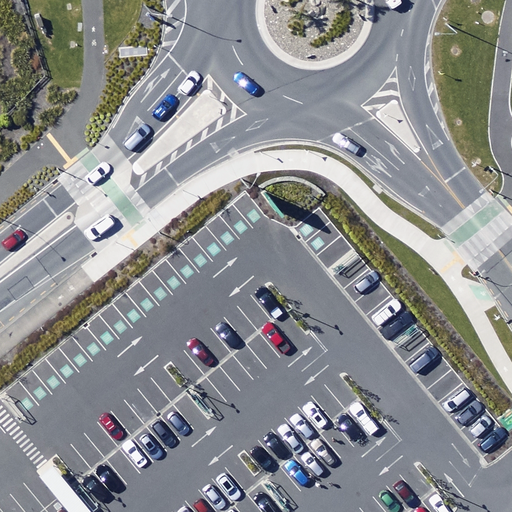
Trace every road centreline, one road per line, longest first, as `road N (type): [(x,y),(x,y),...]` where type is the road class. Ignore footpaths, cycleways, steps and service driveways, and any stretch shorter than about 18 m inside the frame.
road 1 (secondary): [(282,101),(0,295)]
road 2 (secondary): [(0,250),(113,155),(216,37)]
road 3 (tertiary): [(390,19),(458,202)]
road 4 (tertiary): [(458,202),(397,168),(311,100)]
road 5 (secondary): [(390,19),(375,65),(354,86),(311,100)]
